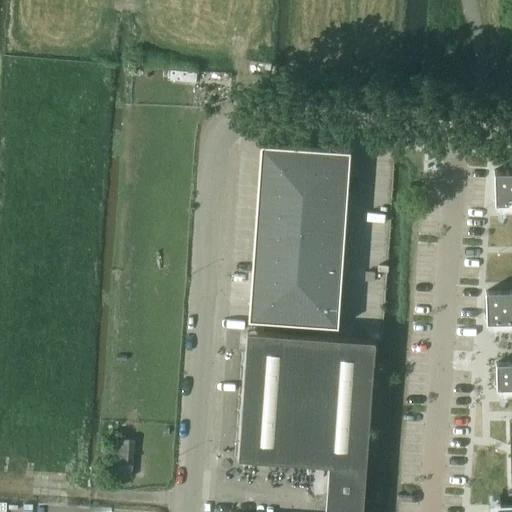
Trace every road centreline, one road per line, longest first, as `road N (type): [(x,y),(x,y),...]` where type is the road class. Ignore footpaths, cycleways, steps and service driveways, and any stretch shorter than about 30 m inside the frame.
road 1 (unclassified): [(188,511),(214,141),(221,131),(249,116),(468,133)]
road 2 (residential): [(468,133),(454,191),(430,511)]
